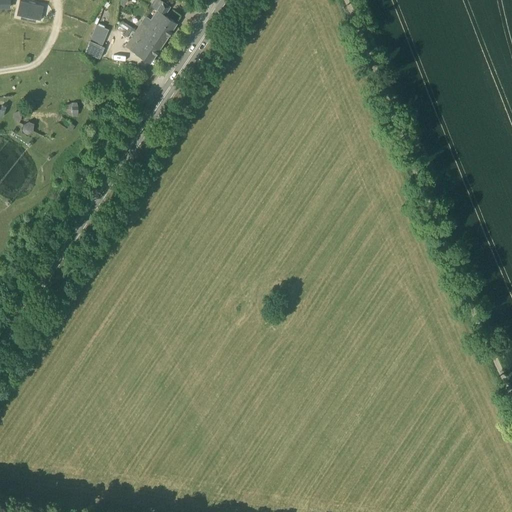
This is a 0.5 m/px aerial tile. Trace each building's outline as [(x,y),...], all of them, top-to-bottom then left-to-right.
[(146,26),(166,39),(168,37),(168,36),(172,30),(173,29),(172,29),(176,23),(177,23),(176,22),(165,15),(171,7),(163,2),(147,25),(146,26)] [(146,26),(147,25),(142,22),(125,46),(130,50),(131,50),(137,54),(138,55),(150,62),(149,63),(150,63),(151,62),(150,62),(154,56),(155,56),(166,39),(146,26)] [(109,29),(97,24),(85,52),(97,57),(109,29)] [(78,112),(78,106),(77,102),(73,102),(67,105),(66,109),(67,113),(73,116),(77,116),(78,112)] [(21,110),(13,113),(12,117),(19,123),(19,122),(20,122),(20,121),(20,120),(21,120),(21,119),(21,118),(21,117),(22,116),(22,115),(22,114),(22,113),(22,112),(21,112),(21,111),(21,110)] [(33,131),(33,124),(29,122),(23,125),(21,128),(22,133),(27,136),(30,134),(33,131)]
